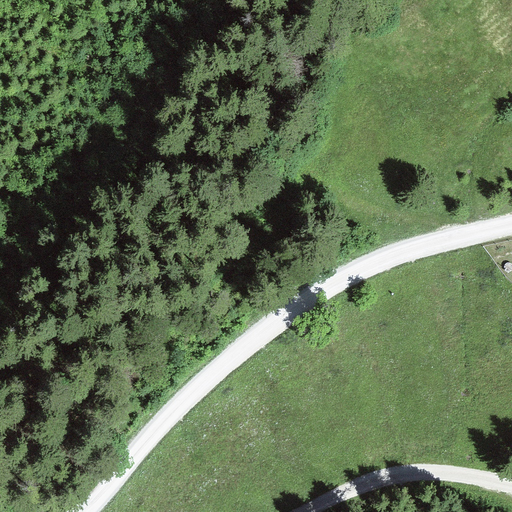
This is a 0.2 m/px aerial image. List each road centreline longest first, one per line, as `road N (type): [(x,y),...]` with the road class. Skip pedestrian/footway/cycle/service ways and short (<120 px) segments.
road 1 (unclassified): [(82,511),(214,371),(311,296),(416,245),(511,223)]
road 2 (track): [(308,511),(356,485),(416,467),(511,484)]
